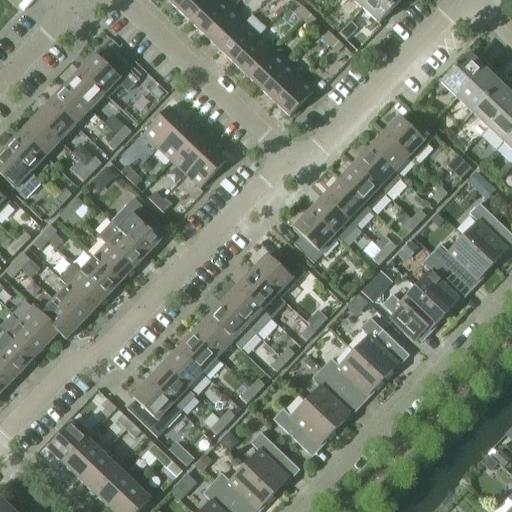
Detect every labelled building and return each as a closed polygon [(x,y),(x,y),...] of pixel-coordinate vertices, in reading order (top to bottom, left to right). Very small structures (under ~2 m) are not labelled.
[(165,0),(177,11),(187,0),(165,0)] [(191,24),(213,0),(187,0),(177,11),(191,24)] [(205,38),(231,11),(219,0),(213,0),(191,24),(205,38)] [(351,0),(362,10),(371,0),(351,0)] [(371,0),(362,10),(378,25),(401,0),(371,0)] [(302,20),(308,14),(300,7),(294,13),(302,20)] [(219,51),(245,24),(231,11),(205,38),(219,51)] [(308,14),(302,20),(309,28),(315,21),(308,14)] [(233,64),(259,38),(245,24),(219,51),(233,64)] [(330,47),(336,41),(328,33),(322,40),(330,47)] [(247,78),(273,51),(259,38),(233,64),(247,78)] [(336,41),(330,47),(337,54),(343,48),(336,41)] [(493,45),(492,44),(479,58),(472,52),(481,44),(480,43),(440,84),(456,100),(488,67),(480,59),(493,45)] [(261,91),(287,64),(273,51),(247,78),(261,91)] [(95,55),(79,72),(104,96),(104,97),(107,100),(121,86),(128,93),(139,81),(132,74),(136,70),(122,56),(117,60),(112,55),(103,64),(95,55)] [(496,75),(510,61),(509,60),(496,74),(488,67),(456,100),(472,115),(503,82),(496,75)] [(275,105),(301,78),(287,64),(261,91),(275,105)] [(104,97),(104,96),(79,72),(64,87),(90,112),(104,97)] [(301,78),(275,105),(289,118),(315,91),(301,78)] [(511,90),(511,89),(511,87),(511,86),(510,88),(503,82),(472,115),(488,129),(511,103),(511,90)] [(75,127),(90,112),(64,87),(49,103),(75,127)] [(60,143),(75,127),(49,103),(34,119),(60,143)] [(511,103),(488,129),(503,144),(511,135),(511,103)] [(157,149),(182,122),(168,109),(142,136),(157,149)] [(408,160),(411,163),(436,137),(416,118),(407,126),(399,118),(383,135),(408,159),(408,160)] [(45,159),(60,143),(34,119),(19,134),(45,159)] [(171,163),(197,136),(182,122),(157,149),(171,163)] [(122,143),(131,133),(125,127),(116,137),(122,143)] [(30,174),(31,173),(45,159),(19,134),(4,150),(30,174)] [(393,175),(408,160),(408,159),(383,135),(368,150),(393,175)] [(511,135),(503,144),(511,152),(511,135)] [(185,177),(211,150),(197,136),(171,163),(185,177)] [(114,152),(122,143),(116,137),(107,146),(114,152)] [(4,150),(0,154),(0,177),(18,194),(25,201),(41,183),(34,177),(31,173),(30,174),(4,150)] [(211,150),(185,177),(199,190),(225,163),(211,150)] [(353,166),(386,197),(400,181),(393,175),(368,150),(353,166)] [(92,174),(101,165),(95,159),(86,168),(92,174)] [(80,162),(71,171),(77,177),(84,183),(92,174),(86,168),(80,162)] [(338,182),(371,212),(386,197),(353,166),(338,182)] [(127,180),(133,174),(126,167),(120,173),(127,180)] [(133,174),(127,180),(135,188),(141,181),(133,174)] [(478,192),(485,184),(475,175),(468,182),(478,192)] [(356,228),(371,212),(338,182),(323,197),(356,228)] [(438,205),(447,195),(440,189),(432,199),(438,205)] [(62,205),(71,196),(65,190),(56,199),(62,205)] [(156,207),(162,201),(154,193),(148,200),(156,207)] [(0,212),(8,204),(0,195),(0,212)] [(341,244),(356,228),(323,197),(308,213),(334,237),(335,236),(338,239),(337,240),(341,244)] [(54,214),(62,205),(56,199),(48,208),(54,214)] [(68,208),(74,214),(83,205),(77,199),(68,208)] [(111,223),(146,256),(160,242),(152,234),(160,225),(134,200),(111,223)] [(162,201),(156,207),(163,214),(169,208),(162,201)] [(462,238),(492,267),(507,250),(505,248),(511,240),(511,236),(479,205),(469,215),(477,223),(462,238)] [(66,223),(74,214),(68,208),(59,217),(66,223)] [(410,221),(417,227),(426,218),(419,211),(410,221)] [(340,244),(341,244),(337,240),(338,239),(335,236),(334,237),(308,213),(293,229),(301,237),(293,246),(313,265),(337,241),(340,244)] [(437,227),(443,222),(437,216),(431,222),(437,227)] [(408,236),(417,227),(410,221),(402,230),(408,236)] [(133,270),(146,256),(111,223),(98,237),(106,244),(106,245),(133,270)] [(41,236),(48,242),(57,233),(50,227),(41,236)] [(15,242),(22,248),(30,239),(24,233),(15,242)] [(39,251),(48,242),(41,236),(33,245),(39,251)] [(477,283),(492,267),(462,238),(448,253),(440,246),(430,256),(465,289),(474,280),(477,283)] [(13,257),(22,248),(15,242),(7,251),(13,257)] [(411,242),(401,253),(407,259),(418,248),(411,242)] [(381,252),(387,258),(396,249),(389,243),(381,252)] [(120,284),(133,270),(106,245),(93,258),(120,284)] [(378,267),(387,258),(381,252),(372,261),(378,267)] [(14,264),(21,270),(30,261),(23,255),(14,264)] [(277,297),(276,297),(280,300),(305,274),(284,255),(276,264),(267,256),(251,272),(277,297)] [(457,298),(465,289),(430,256),(421,266),(429,273),(414,288),(444,317),(459,301),(457,298)] [(106,298),(120,284),(93,258),(79,272),(72,265),(106,298)] [(12,279),(21,270),(14,264),(6,273),(12,279)] [(93,312),(106,298),(72,265),(59,279),(66,286),(93,312)] [(262,312),(276,297),(277,297),(251,272),(237,288),(262,312)] [(342,281),(337,291),(348,297),(353,287),(342,281)] [(369,285),(361,294),(371,303),(380,294),(369,285)] [(80,326),(93,312),(66,286),(52,301),(80,326)] [(260,314),(262,312),(237,288),(222,304),(256,336),(269,322),(260,314)] [(428,333),(444,317),(414,288),(400,304),(392,296),(382,307),(417,340),(426,330),(428,333)] [(360,311),(365,306),(357,299),(352,304),(360,311)] [(65,341),(80,326),(52,301),(40,313),(40,314),(39,314),(59,333),(58,334),(65,341)] [(241,352),(256,336),(222,304),(207,319),(241,352)] [(46,347),(58,334),(59,333),(39,314),(40,314),(40,313),(33,307),(19,321),(46,347)] [(239,354),(241,352),(207,319),(192,335),(217,359),(230,346),(239,354)] [(353,353),(383,381),(398,365),(395,362),(404,353),(369,319),(359,330),(367,337),(353,353)] [(33,361),(46,347),(19,321),(5,335),(33,361)] [(306,342),(315,333),(309,327),(300,336),(306,342)] [(0,356),(19,375),(33,361),(5,335),(0,340),(0,356)] [(202,375),(217,359),(192,335),(177,350),(202,375)] [(279,358),(285,364),(294,355),(288,349),(279,358)] [(187,390),(202,375),(177,350),(162,366),(187,390)] [(367,397),(383,381),(353,353),(338,368),(330,360),(321,370),(356,404),(365,395),(367,397)] [(0,383),(6,389),(19,375),(0,356),(0,383)] [(277,373),(285,364),(279,358),(270,367),(277,373)] [(194,397),(187,390),(162,366),(146,382),(172,407),(173,406),(176,409),(180,412),(194,397)] [(347,413),(356,404),(321,370),(311,380),(319,388),(305,403),(335,431),(350,415),(347,413)] [(249,390),(255,396),(264,386),(258,380),(249,390)] [(146,382),(132,398),(140,406),(132,415),(152,434),(157,439),(181,414),(180,412),(176,409),(173,406),(172,407),(146,382)] [(247,405),(255,396),(249,390),(241,399),(247,405)] [(110,416),(116,409),(107,401),(101,407),(110,416)] [(319,447),(335,431),(305,403),(290,418),(282,411),(272,421),(308,454),(317,445),(319,447)] [(219,421),(226,427),(234,418),(228,411),(219,421)] [(126,431),(132,425),(122,416),(116,422),(126,431)] [(88,441),(91,437),(74,421),(46,450),(63,465),(87,440),(88,441)] [(217,436),(226,427),(219,421),(211,430),(217,436)] [(132,425),(126,431),(135,440),(141,433),(132,425)] [(243,467),(273,495),(289,479),(286,477),(295,467),(260,434),(250,444),(258,452),(243,467)] [(78,480),(103,455),(88,441),(91,437),(88,441),(87,440),(63,465),(78,480)] [(157,461),(163,454),(154,446),(148,452),(157,461)] [(498,450),(491,457),(502,468),(509,460),(498,450)] [(163,454),(157,461),(166,469),(172,463),(163,454)] [(94,495),(118,470),(103,455),(78,480),(94,495)] [(202,472),(207,467),(202,462),(197,467),(202,472)] [(258,511),(273,495),(243,467),(229,482),(221,475),(212,485),(240,511),(252,511),(255,509),(258,511)] [(133,484),(136,480),(133,484),(118,470),(94,495),(110,510),(134,485),(133,484)] [(134,485),(110,510),(111,511),(139,511),(154,497),(136,480),(133,484),(134,485)] [(178,497),(186,488),(181,483),(173,492),(178,497)] [(240,511),(212,485),(202,495),(210,502),(200,511),(240,511)] [(0,511),(13,511),(0,499),(0,511)]
